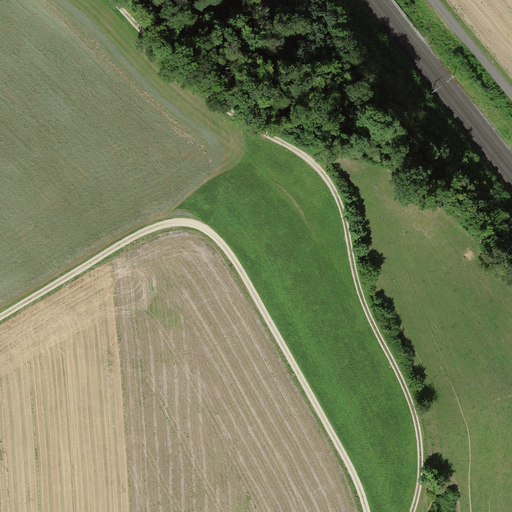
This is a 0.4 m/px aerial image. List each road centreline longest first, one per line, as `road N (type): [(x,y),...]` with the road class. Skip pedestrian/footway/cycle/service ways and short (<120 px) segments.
road 1 (track): [(409,511),(418,466),(412,418),(358,295),(334,194),(305,158),(236,120),(189,81),(110,0)]
road 2 (track): [(365,511),(288,359),(224,248),(203,229),(176,223),(139,233),(0,318)]
road 3 (unclassified): [(432,0),(511,96)]
